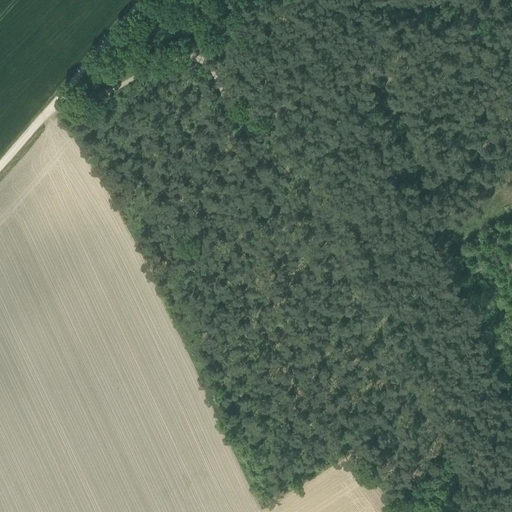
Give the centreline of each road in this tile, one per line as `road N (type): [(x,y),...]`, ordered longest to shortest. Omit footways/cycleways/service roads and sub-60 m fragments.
road 1 (track): [(511,8),(249,115),(237,114),(203,61),(179,58),(74,106),(51,106)]
road 2 (track): [(266,110),(319,163),(481,457),(511,492)]
